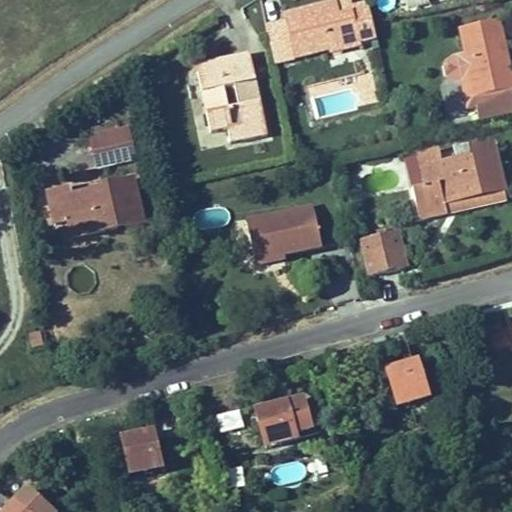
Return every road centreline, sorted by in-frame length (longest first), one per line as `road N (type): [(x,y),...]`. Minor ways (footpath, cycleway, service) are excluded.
road 1 (residential): [(0,432),(54,406),(511,279)]
road 2 (unclassified): [(187,0),(0,125)]
